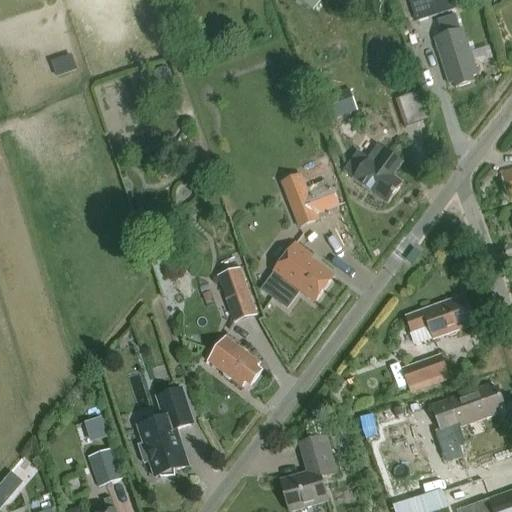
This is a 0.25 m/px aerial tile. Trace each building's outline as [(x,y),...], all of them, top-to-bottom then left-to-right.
[(408,0),(417,25),(457,11),(453,0),(408,0)] [(456,16),(437,22),(443,39),(461,33),(456,16)] [(451,87),(455,86),(457,91),(476,85),(474,80),(479,79),(464,33),(461,33),(443,39),(436,42),(451,87)] [(61,74),(81,67),(76,54),(56,62),(61,74)] [(157,71),(154,77),(157,84),(163,87),(169,84),(172,78),(170,72),(164,69),(157,71)] [(350,91),(319,102),(327,123),(357,112),(350,91)] [(359,154),(345,174),(389,207),(404,187),(393,179),(404,165),(381,148),(370,162),(359,154)] [(511,172),(502,176),(508,197),(511,195),(511,172)] [(301,176),(283,183),(290,200),(301,230),(320,222),(319,219),(340,211),(331,188),(310,197),(308,193),(301,176)] [(276,274),(285,280),(272,297),(288,309),(301,292),(316,304),(334,280),(310,262),(312,259),(296,247),(276,274)] [(244,268),(221,276),(238,323),(260,315),(244,268)] [(459,334),(476,327),(466,300),(408,320),(413,335),(430,330),(435,342),(449,337),(452,338),(457,336),(459,334)] [(262,366),(256,361),(229,339),(210,364),(224,374),(225,379),(229,382),(233,382),(244,390),(248,385),(252,389),(264,374),(258,370),(262,366)] [(442,361),(405,375),(413,398),(451,384),(442,361)] [(450,401),(459,430),(501,416),(500,411),(505,409),(499,391),(493,393),(491,387),(450,401)] [(190,469),(178,432),(195,427),(184,392),(158,400),(165,421),(139,429),(145,446),(139,448),(145,467),(151,465),(156,480),(161,478),(162,481),(176,480),(176,473),(190,469)] [(85,425),(91,444),(108,439),(102,420),(85,425)] [(453,428),(437,434),(448,464),(463,459),(453,428)] [(301,447),(309,476),(282,483),(290,511),(302,511),(330,504),(323,481),(339,477),(328,439),(301,447)] [(112,452),(89,460),(99,489),(122,481),(112,452)] [(0,510),(23,484),(12,475),(0,488),(0,510)] [(511,511),(511,495),(490,503),(493,511),(511,511)]
